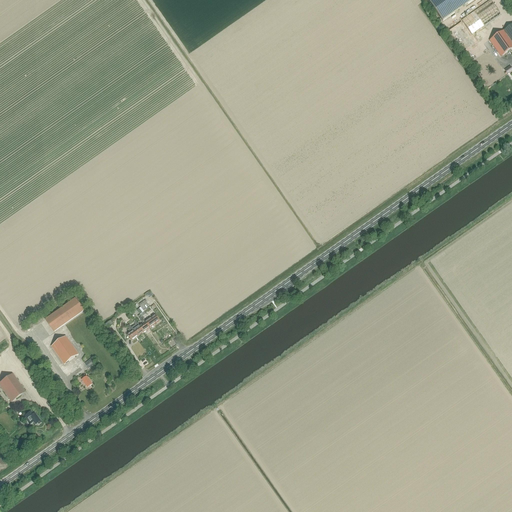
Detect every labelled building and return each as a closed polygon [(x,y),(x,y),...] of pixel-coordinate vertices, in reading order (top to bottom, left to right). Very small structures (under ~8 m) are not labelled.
[(431,0),(429,2),(443,22),(474,0),(431,0)] [(462,21),(472,35),(501,15),(491,0),(474,12),(462,21)] [(475,37),(473,38),(461,21),(449,30),(464,52),(479,42),(478,42),(481,40),(478,36),(476,38),(475,37)] [(511,25),(504,31),(490,41),(501,57),(511,49),(511,25)] [(46,319),(54,332),(83,311),(75,299),(46,319)] [(143,310),(148,306),(146,304),(148,303),(146,300),(139,304),(143,310)] [(145,322),(141,316),(139,318),(141,321),(143,324),(139,326),(144,332),(150,328),(145,322)] [(151,317),(145,322),(150,328),(156,324),(151,317)] [(139,326),(135,321),(133,322),(135,325),(137,328),(133,330),(138,337),(144,332),(139,326)] [(133,330),(130,325),(127,326),(129,329),(128,330),(130,333),(128,334),(127,334),(132,341),(138,337),(133,330)] [(64,365),(78,355),(66,337),(51,347),(64,365)] [(88,369),(95,364),(91,359),(85,363),(88,369)] [(0,386),(11,402),(25,392),(12,374),(0,383),(0,386)] [(87,389),(92,385),(87,377),(86,378),(84,375),(80,378),(82,381),(87,389)] [(38,425),(41,422),(37,416),(36,417),(34,414),(33,415),(30,412),(23,417),(29,425),(33,422),(35,425),(37,424),(38,425)]
